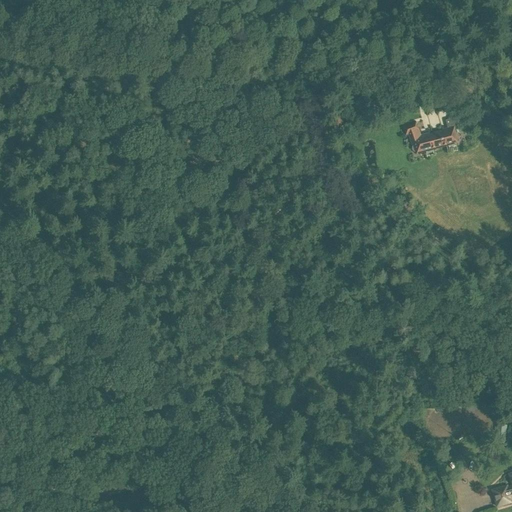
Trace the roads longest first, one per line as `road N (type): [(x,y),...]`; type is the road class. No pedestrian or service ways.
road 1 (unknown): [(0,467),(102,494),(143,471),(138,379),(128,359),(331,153),(305,71)]
road 2 (unclassified): [(288,511),(0,234)]
road 3 (track): [(305,71),(0,37)]
road 4 (track): [(305,71),(433,84)]
